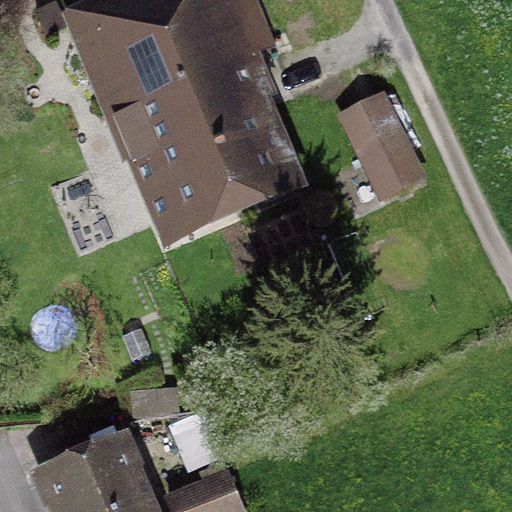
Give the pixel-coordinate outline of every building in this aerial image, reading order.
[(244,220),(152,0),(97,0),(61,15),(162,254),(244,220)] [(152,0),(244,220),(334,183),(257,0),(152,0)] [(393,127),(346,144),(371,209),(418,191),(393,127)] [(158,511),(122,429),(27,470),(45,511),(158,511)] [(251,511),(237,478),(176,504),(179,511),(251,511)]
